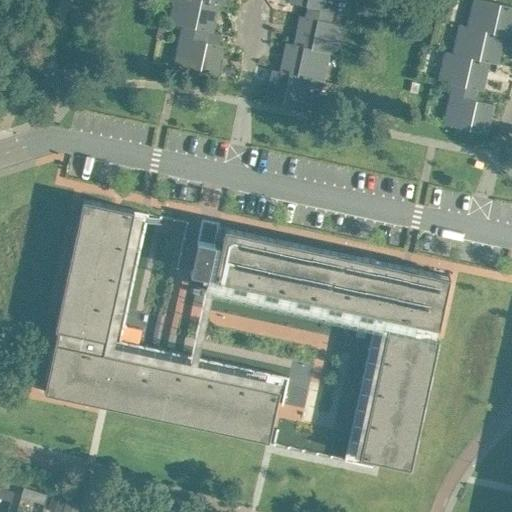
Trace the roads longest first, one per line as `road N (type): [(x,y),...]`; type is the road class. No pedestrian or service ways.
road 1 (residential): [(473,229),(235,177)]
road 2 (residential): [(235,177),(56,139),(0,154)]
road 3 (residential): [(235,177),(256,0)]
road 4 (residential): [(511,93),(473,229)]
